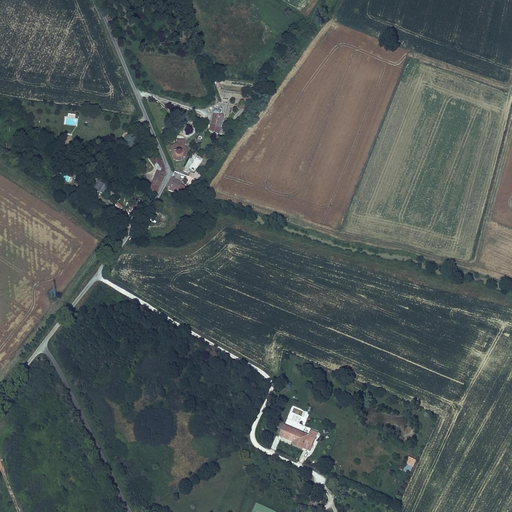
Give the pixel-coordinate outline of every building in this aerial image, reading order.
[(211,131),(210,137),(218,139),(219,133),(222,123),(212,120),(210,131),(211,131)] [(185,144),(183,143),(181,143),(177,138),(171,142),(173,145),(172,147),(171,149),(171,151),(171,153),(172,154),(172,156),(174,158),(175,159),(177,160),(179,160),(181,160),(182,160),(184,159),(186,158),(187,156),(188,155),(188,153),(188,151),(188,149),(187,147),(186,146),(185,144)] [(161,167),(161,171),(156,169),(150,180),(148,188),(156,191),(164,172),(164,167),(163,158),(158,155),(156,149),(151,151),(155,161),(157,160),(161,167)] [(197,158),(189,166),(194,170),(201,162),(197,158)] [(193,170),(189,177),(190,177),(195,180),(199,174),(193,170)] [(188,183),(191,185),(195,180),(190,177),(186,182),(188,183)] [(175,188),(174,190),(182,192),(184,186),(181,185),(182,184),(176,181),(176,180),(173,178),(169,186),(171,186),(170,187),(172,188),(173,187),(175,188)] [(94,191),(103,195),(107,186),(97,182),(94,191)] [(279,435),(282,437),(287,425),(284,424),(279,435)] [(310,451),(316,437),(309,434),(287,425),(282,437),(292,441),(298,443),(297,446),(310,451)] [(416,460),(409,456),(406,463),(413,466),(416,460)]
